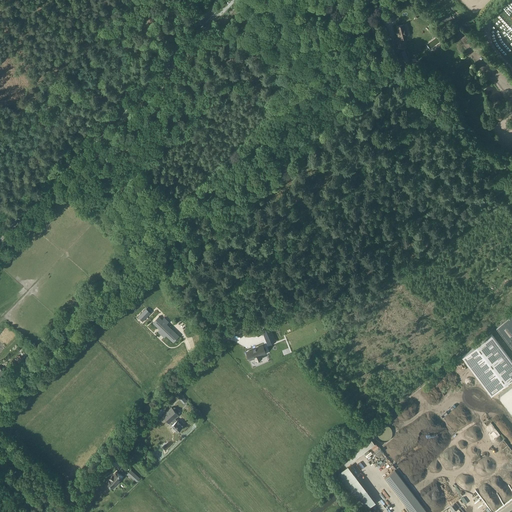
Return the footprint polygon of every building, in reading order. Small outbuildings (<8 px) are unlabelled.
[(397,26),(398,31),(399,35),(400,38),(399,41),(398,41),(397,48),(405,49),(406,43),(404,43),(404,40),(404,38),(407,37),(404,25),(397,26)] [(403,65),(410,62),(408,56),(405,50),(398,52),(400,56),(403,65)] [(149,315),(144,310),(138,317),(143,321),(151,313),(149,315)] [(511,314),(497,327),(511,347),(511,314)] [(159,316),(153,323),(160,330),(166,336),(173,343),(180,336),(167,324),(169,322),(165,317),(162,320),(159,316)] [(276,341),(270,328),(270,327),(268,328),(262,330),(268,344),(276,341)] [(491,394),(511,378),(511,360),(492,333),(462,356),(491,394)] [(253,350),(247,352),(250,359),(250,360),(255,357),(256,360),(262,358),(261,355),(266,353),(264,350),(263,346),(256,349),(256,348),(253,349),(253,350)] [(20,364),(24,360),(20,355),(16,359),(20,364)] [(511,383),(497,395),(511,414),(511,383)] [(180,393),(176,396),(181,401),(182,401),(185,398),(180,393)] [(183,427),(175,418),(179,415),(172,407),(162,416),(170,424),(171,423),(178,431),(183,427)] [(369,435),(343,455),(348,461),(373,442),(369,435)] [(388,482),(410,511),(426,511),(427,511),(395,470),(385,478),(388,482)] [(113,488),(123,477),(117,472),(113,475),(110,478),(110,479),(107,483),(113,488)] [(132,476),(132,477),(137,481),(137,482),(140,478),(135,473),(132,476)]
